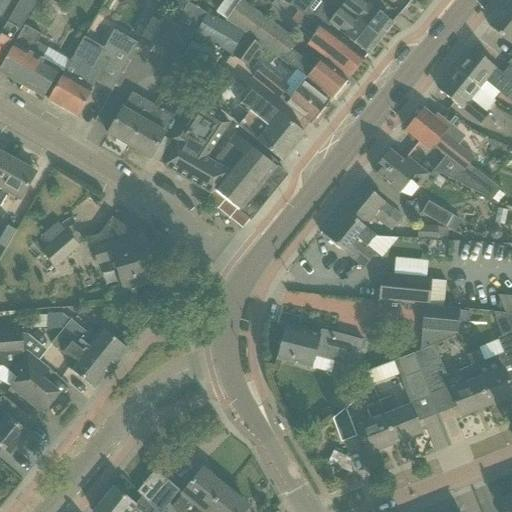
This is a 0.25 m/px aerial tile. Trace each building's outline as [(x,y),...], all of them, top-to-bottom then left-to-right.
[(0,0),(0,17),(1,18),(11,0),(0,0)] [(0,60),(5,52),(17,31),(19,32),(36,0),(20,0),(12,13),(0,35),(0,60)] [(181,0),(155,45),(179,59),(180,57),(189,43),(194,34),(195,34),(207,14),(184,0),(181,0)] [(333,99),(336,101),(349,86),(346,83),(347,82),(331,69),(321,61),(315,69),(292,51),(299,42),(240,0),(225,0),(217,12),(226,19),(224,23),(215,17),(214,18),(245,34),(248,36),(262,47),(263,47),(288,66),(290,64),(297,69),(308,78),(306,80),(331,99),(332,100),(333,99)] [(326,0),(324,3),(314,16),(328,28),(330,25),(353,43),(368,55),(381,40),(331,0),(326,0)] [(331,0),(381,40),(393,24),(365,2),(366,0),(331,0)] [(511,58),(507,64),(511,67),(511,0),(489,28),(510,44),(511,43),(511,58)] [(37,2),(32,10),(41,15),(45,7),(37,2)] [(303,16),(296,25),(307,33),(313,38),(330,49),(324,57),(350,78),(364,60),(349,47),(339,39),(339,40),(304,15),(303,16)] [(203,38),(232,55),(245,34),(214,18),(203,38)] [(0,68),(0,73),(43,98),(59,71),(64,73),(71,61),(48,48),(47,49),(36,43),(41,35),(24,26),(0,68)] [(58,84),(48,101),(77,118),(86,102),(92,92),(82,86),(87,77),(96,82),(112,91),(138,43),(114,30),(101,53),(82,42),(71,61),(64,73),(63,75),(58,84)] [(233,56),(248,67),(262,47),(248,36),(233,56)] [(180,57),(209,74),(219,60),(189,43),(180,57)] [(511,82),(471,49),(455,69),(480,89),(480,90),(493,100),(494,98),(499,93),(506,99),(511,91),(511,82)] [(296,113),(311,125),(319,116),(321,118),(329,108),(327,106),(329,103),(328,103),(331,99),(306,80),(308,78),(297,69),(285,84),(263,65),(252,78),(296,113)] [(224,67),(201,96),(213,106),(236,77),(224,67)] [(455,69),(439,89),(481,124),(488,115),(471,101),(480,90),(480,89),(455,69)] [(251,111),(238,127),(257,142),(266,149),(282,162),(304,134),(289,121),(261,99),(252,92),(251,91),(242,102),(252,110),(251,111)] [(108,135),(129,147),(153,105),(132,93),(108,135)] [(164,168),(210,194),(213,190),(214,190),(213,189),(227,172),(206,160),(207,158),(231,123),(215,112),(217,110),(213,108),(212,110),(198,101),(171,141),(178,145),(164,168)] [(129,147),(150,160),(174,117),(153,105),(129,147)] [(423,109),(405,131),(419,142),(430,152),(434,147),(446,157),(464,172),(469,165),(474,159),(444,134),(450,126),(436,115),(433,118),(423,109)] [(214,190),(250,219),(286,176),(275,167),(278,164),(258,147),(255,150),(235,134),(228,143),(229,144),(214,162),(207,158),(206,160),(227,172),(213,189),(214,190)] [(376,175),(400,194),(410,182),(418,188),(428,176),(406,158),(403,162),(389,150),(378,164),(382,168),(376,175)] [(0,178),(11,160),(0,153),(0,178)] [(0,178),(0,206),(8,193),(20,200),(35,174),(33,173),(35,169),(24,163),(22,166),(11,160),(0,178)] [(474,168),(461,185),(492,200),(499,192),(501,189),(474,168)] [(374,217),(392,230),(402,217),(361,184),(342,209),(365,228),(374,217)] [(421,213),(421,214),(455,233),(461,221),(428,202),(421,213)] [(320,234),(364,269),(376,255),(368,248),(377,238),(365,228),(342,209),(320,234)] [(112,259),(122,291),(152,282),(139,237),(111,217),(99,235),(89,238),(96,264),(112,259)] [(0,259),(15,232),(0,223),(0,259)] [(43,253),(55,267),(78,247),(58,223),(43,237),(51,246),(43,253)] [(423,240),(446,240),(446,230),(438,230),(439,227),(419,227),(419,239),(423,240)] [(489,231),(488,236),(491,240),(496,241),(500,238),(501,233),(498,229),(493,228),(489,231)] [(55,299),(77,289),(70,272),(47,282),(55,299)] [(380,300),(430,305),(432,281),(383,276),(380,300)] [(284,304),(307,305),(308,293),(284,293),(284,304)] [(511,296),(498,295),(507,317),(511,330),(511,296)] [(421,332),(419,352),(430,347),(435,345),(458,335),(460,311),(423,307),(421,332)] [(48,313),(47,313),(47,329),(48,329),(64,329),(70,321),(61,313),(48,313)] [(460,313),(460,323),(466,323),(470,319),(470,313),(460,313)] [(497,339),(507,364),(511,361),(511,330),(507,317),(496,321),(502,337),(497,339)] [(64,329),(62,331),(111,370),(119,360),(121,359),(124,356),(124,353),(127,350),(111,337),(101,329),(88,346),(83,342),(88,336),(70,321),(64,329)] [(276,360),(312,369),(315,358),(356,369),(363,342),(321,331),(320,336),(285,327),(276,360)] [(62,331),(51,345),(74,363),(69,370),(78,377),(94,390),(97,387),(99,386),(104,381),(104,378),(111,370),(62,331)] [(0,353),(26,352),(26,350),(25,334),(0,336),(0,353)] [(419,352),(412,355),(428,393),(446,386),(430,347),(422,351),(419,352)] [(10,388),(42,414),(59,393),(42,379),(50,370),(26,350),(26,352),(0,353),(0,364),(4,364),(10,369),(19,376),(10,388)] [(472,366),(488,406),(511,396),(511,392),(506,378),(498,356),(484,361),(480,352),(468,356),(472,366)] [(412,355),(399,360),(414,399),(428,393),(412,355)] [(447,376),(451,387),(450,388),(457,405),(462,417),(488,406),(472,366),(447,376)] [(368,390),(366,392),(367,394),(375,390),(370,377),(367,378),(368,390)] [(0,448),(2,450),(9,456),(27,433),(21,429),(29,418),(25,415),(3,397),(0,397),(0,448)] [(379,402),(378,403),(394,443),(421,433),(416,422),(410,405),(397,410),(396,407),(392,397),(379,402)] [(362,435),(369,454),(394,443),(378,403),(366,407),(372,420),(357,426),(362,435)] [(332,420),(341,443),(356,438),(348,414),(346,409),(332,420)] [(137,493),(156,511),(162,511),(180,491),(155,471),(137,493)] [(172,509),(176,511),(186,511),(193,503),(203,511),(205,511),(225,489),(202,471),(182,494),(183,495),(172,509)] [(114,489),(94,511),(140,511),(114,490),(114,489)] [(245,511),(248,508),(225,489),(205,511),(245,511)] [(511,511),(511,497),(500,502),(503,511),(511,511)]
